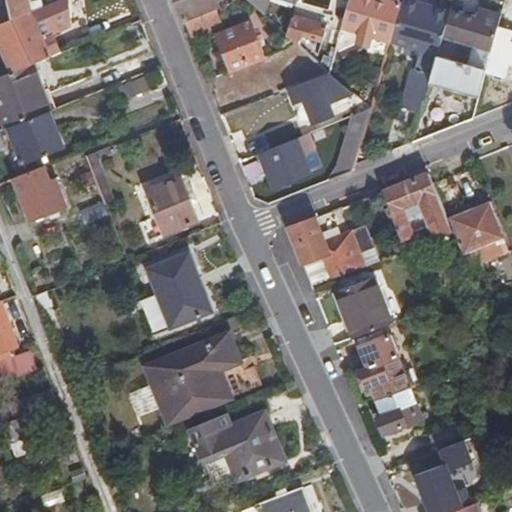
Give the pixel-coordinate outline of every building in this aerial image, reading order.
[(6,0),(9,8),(12,18),(31,10),(28,0),(6,0)] [(12,18),(32,64),(60,53),(51,34),(52,27),(70,25),(68,0),(57,0),(46,5),(31,10),(12,18)] [(28,0),(31,10),(46,5),(44,0),(28,0)] [(174,0),(184,23),(216,11),(220,9),(216,0),(174,0)] [(247,0),(260,11),(263,0),(285,0),(297,4),(297,2),(297,0),(247,0)] [(332,0),(328,14),(344,19),(348,0),(332,0)] [(372,37),(389,42),(400,0),(348,0),(344,19),(341,29),(360,34),(358,40),(360,44),(365,46),(370,43),(372,37)] [(404,0),(400,0),(389,42),(437,55),(442,37),(449,12),(404,0)] [(287,36),(299,48),(302,37),(328,44),(331,31),(326,30),(326,25),(307,20),(310,7),(297,2),(297,4),(287,36)] [(0,40),(14,72),(32,64),(12,18),(9,8),(0,10),(0,40)] [(481,20),(483,11),(476,9),(474,18),(481,20)] [(184,23),(189,36),(212,27),(213,29),(222,25),(216,11),(184,23)] [(494,42),(501,16),(483,11),(481,20),(474,18),(450,11),(449,12),(442,37),(474,47),(469,67),(486,72),(494,42)] [(511,19),(501,16),(494,42),(511,47),(511,19)] [(216,36),(231,72),(265,57),(250,22),(216,36)] [(52,27),(51,34),(70,25),(52,27)] [(314,61),(328,74),(333,58),(334,52),(318,47),(314,61)] [(429,84),(479,98),(486,72),(469,67),(437,57),(432,74),(429,84)] [(328,74),(329,75),(335,80),(340,60),(333,58),(328,74)] [(14,72),(0,77),(0,113),(6,129),(8,127),(50,111),(43,89),(32,64),(14,72)] [(402,108),(421,113),(429,84),(432,74),(412,69),(402,108)] [(329,75),(289,90),(293,102),(303,99),(313,124),(332,116),(326,100),(349,91),(335,80),(329,75)] [(145,77),(113,89),(119,103),(150,91),(145,77)] [(43,89),(50,111),(57,108),(49,87),(43,89)] [(216,104),(221,116),(243,108),(238,96),(216,104)] [(351,116),(332,179),(353,171),(370,108),(351,116)] [(50,111),(8,127),(23,164),(65,148),(50,111)] [(307,135),(260,155),(274,187),(307,174),(300,156),(313,151),(307,135)] [(115,153),(112,146),(87,156),(104,199),(105,204),(117,200),(102,159),(115,153)] [(45,167),(14,180),(27,210),(43,203),(47,215),(67,207),(61,190),(55,192),(45,167)] [(448,243),(454,240),(428,175),(382,193),(401,241),(411,237),(404,219),(422,211),(433,241),(446,237),(448,243)] [(180,178),(146,191),(164,235),(197,221),(180,178)] [(85,222),(109,212),(105,204),(104,199),(79,208),(85,222)] [(43,203),(27,210),(31,221),(47,215),(43,203)] [(488,205),(449,220),(462,254),(502,240),(488,205)] [(321,257),(330,280),(365,268),(361,255),(374,249),(365,227),(323,242),(314,219),(287,229),(301,263),(321,257)] [(365,268),(379,262),(374,249),(361,255),(365,268)] [(189,253),(146,270),(169,329),(212,313),(189,253)] [(301,263),(311,287),(330,280),(321,257),(301,263)] [(335,291),(353,337),(391,323),(373,277),(335,291)] [(46,292),(35,296),(41,311),(51,307),(46,292)] [(0,361),(10,358),(6,350),(16,347),(0,302),(0,361)] [(231,367),(252,359),(240,329),(156,362),(179,420),(242,394),(231,367)] [(373,391),(376,400),(414,385),(408,372),(403,374),(388,337),(363,347),(370,367),(358,372),(368,393),(373,391)] [(10,358),(0,361),(0,376),(15,372),(17,377),(36,370),(29,351),(10,358)] [(263,386),(252,359),(231,367),(242,394),(263,386)] [(414,385),(376,400),(382,416),(377,419),(384,434),(421,420),(411,393),(425,387),(422,382),(414,385)] [(48,423),(43,410),(15,420),(21,433),(48,423)] [(256,481),(273,474),(271,467),(284,462),(264,414),(230,427),(226,417),(191,431),(209,478),(232,469),(236,480),(253,474),(256,481)] [(455,425),(429,435),(433,447),(459,437),(455,425)] [(285,495),(279,497),(257,505),(259,511),(311,511),(303,488),(285,495)] [(416,508),(417,511),(454,511),(476,504),(472,491),(470,488),(416,508)] [(476,504),(486,500),(480,488),(472,491),(476,504)]
